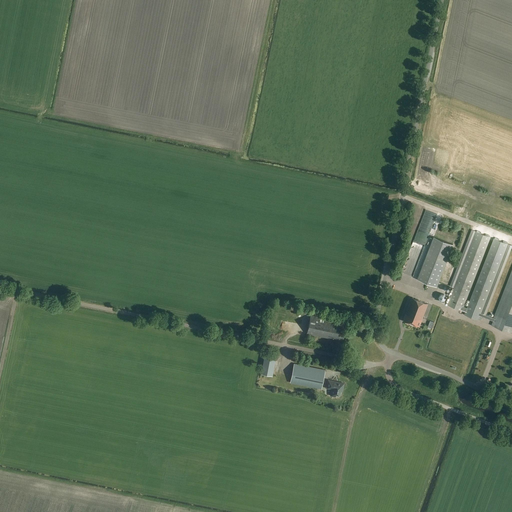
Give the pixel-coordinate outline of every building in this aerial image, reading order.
[(480,316),(493,321),(492,325),(511,332),(511,271),(494,318),(486,315),(511,246),(511,245),(493,238),(467,308),(464,306),(490,237),(471,230),(450,286),(454,287),(447,305),(465,312),(464,315),(479,320),(480,316)] [(419,279),(437,286),(453,244),(434,237),(419,279)] [(412,246),(401,274),(408,277),(419,249),(412,246)] [(419,326),(428,304),(412,297),(403,320),(419,326)] [(343,340),(345,330),(338,329),(340,321),(311,315),(307,334),(338,340),(339,339),(343,340)] [(273,375),(277,351),(265,349),(261,373),(273,375)] [(322,389),(325,370),(294,364),(290,382),(322,389)] [(342,391),(344,383),(328,380),(327,387),(330,388),(330,387),(332,388),(331,396),(335,396),(336,394),(339,395),(340,394),(341,391),(342,391)]
